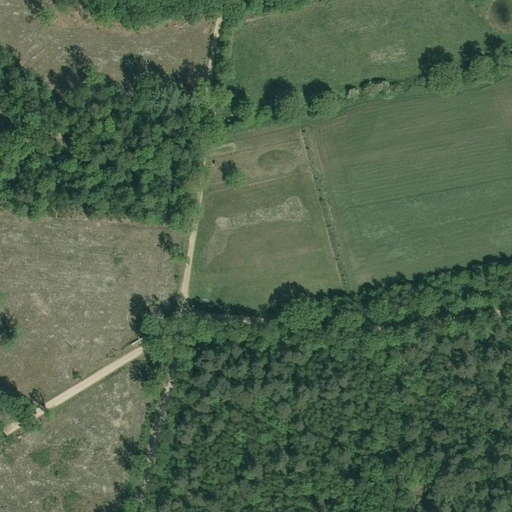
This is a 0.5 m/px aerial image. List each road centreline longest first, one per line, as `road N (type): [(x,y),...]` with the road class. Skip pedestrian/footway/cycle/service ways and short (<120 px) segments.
road 1 (track): [(511,311),(381,330),(206,317),(181,323)]
road 2 (track): [(181,323),(223,0)]
road 3 (track): [(181,323),(0,436)]
road 4 (track): [(181,323),(138,511)]
